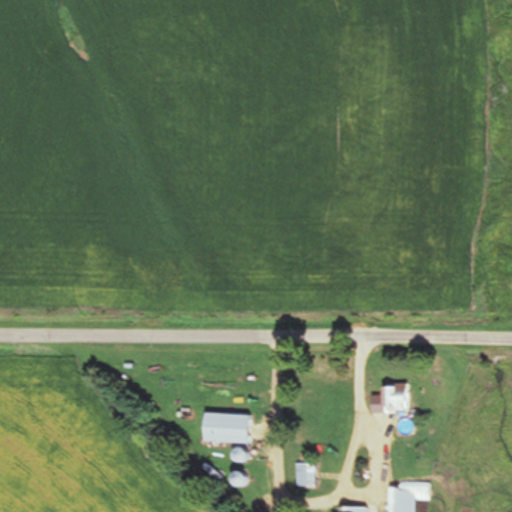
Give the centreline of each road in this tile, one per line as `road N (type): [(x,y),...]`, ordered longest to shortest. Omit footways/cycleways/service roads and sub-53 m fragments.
road 1 (residential): [(511,320),(0,320)]
road 2 (residential): [(283,511),(283,323)]
